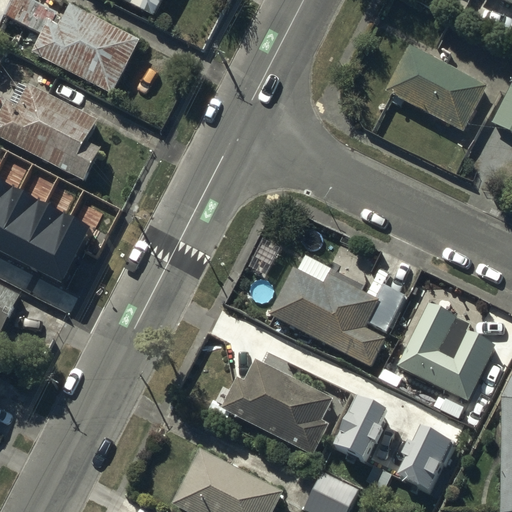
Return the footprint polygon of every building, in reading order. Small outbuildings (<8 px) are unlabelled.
[(55,11),(34,0),(10,0),(5,12),(40,30),(46,17),(50,19),(55,11)] [(158,0),(124,0),(151,14),(158,0)] [(139,39),(70,4),(59,25),(46,18),(30,51),(112,92),(139,39)] [(486,86),(410,45),(387,88),(463,130),(486,86)] [(97,120),(28,83),(16,106),(6,100),(0,110),(0,136),(81,180),(99,147),(86,141),(97,120)] [(511,83),(491,122),(511,132),(511,83)] [(0,179),(0,250),(63,283),(92,227),(0,179)] [(324,282),(292,266),(267,314),(370,367),(385,338),(363,327),(378,299),(328,273),(324,282)] [(19,293),(0,283),(0,329),(1,330),(19,293)] [(404,296),(381,285),(376,295),(382,298),(370,323),(387,331),(404,296)] [(471,322),(428,300),(396,364),(469,400),(497,344),(467,328),(471,322)] [(333,398),(256,359),(245,380),(236,376),(220,407),(312,454),(327,424),(321,420),(333,398)] [(401,378),(384,368),(379,377),(396,387),(401,378)] [(391,411),(357,394),(332,445),(364,460),(373,442),(379,445),(387,428),(383,426),(391,411)] [(467,409),(449,399),(442,413),(460,423),(467,409)] [(218,406),(212,402),(206,412),(223,421),(226,415),(218,410),(218,406)] [(451,440),(421,425),(412,442),(408,440),(402,454),(406,457),(397,476),(427,490),(451,440)] [(273,511),(284,492),(201,449),(172,504),(187,511),(273,511)] [(348,511),(359,490),(319,472),(302,509),(307,511),(348,511)]
